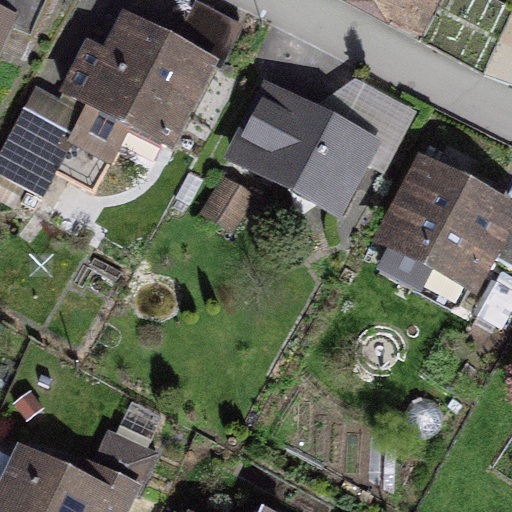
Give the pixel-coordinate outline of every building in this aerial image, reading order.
[(20,36),(2,28),(4,25),(0,23),(0,48),(13,54),(20,36)] [(205,65),(171,47),(166,56),(123,33),(106,66),(86,55),(65,94),(126,127),(119,141),(150,158),(157,145),(163,145),(205,65)] [(333,212),(366,150),(267,96),(233,159),(333,212)] [(69,143),(66,137),(27,116),(1,165),(45,189),(69,143)] [(467,279),(499,218),(469,202),(475,189),(436,169),(397,244),(467,279)] [(226,182),(206,218),(232,232),(252,197),(226,182)] [(511,269),(511,223),(493,260),(511,269)] [(22,461),(0,504),(0,511),(120,511),(129,495),(136,498),(154,461),(109,439),(91,476),(97,479),(89,494),(22,461)]
